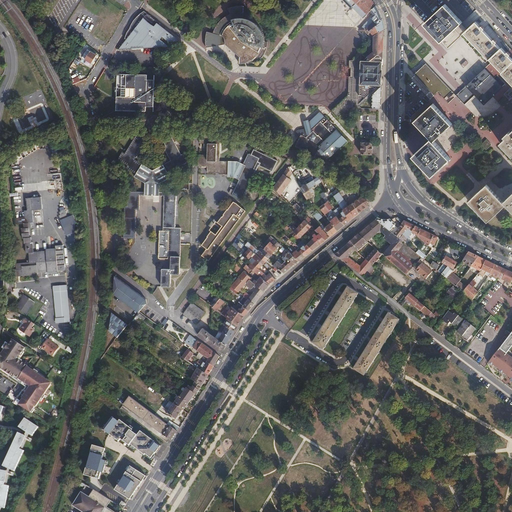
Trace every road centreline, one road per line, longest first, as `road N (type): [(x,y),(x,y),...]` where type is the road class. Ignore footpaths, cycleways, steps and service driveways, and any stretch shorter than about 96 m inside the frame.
road 1 (unclassified): [(138,3),(89,82),(86,104),(112,194),(119,273),(168,316)]
road 2 (residential): [(327,251),(511,392)]
road 3 (residential): [(297,338),(335,363),(345,360),(377,307),(374,298),(338,282),(304,333)]
road 4 (primary): [(387,6),(387,148),(396,198)]
road 5 (secondary): [(136,511),(229,361)]
road 6 (unclassified): [(251,325),(253,308),(356,219),(367,218)]
road 7 (primary): [(402,171),(395,138),(398,30)]
road 8 (unknown): [(511,110),(483,124),(436,176),(459,205)]
road 9 (primary): [(396,198),(424,221),(511,262)]
